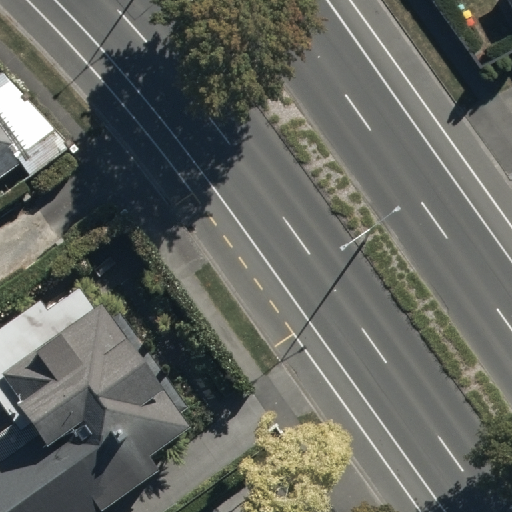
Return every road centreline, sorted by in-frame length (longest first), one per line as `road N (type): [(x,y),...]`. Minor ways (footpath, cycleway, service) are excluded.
road 1 (primary): [(490,511),(300,247),(107,0)]
road 2 (primary): [(277,0),(511,333)]
